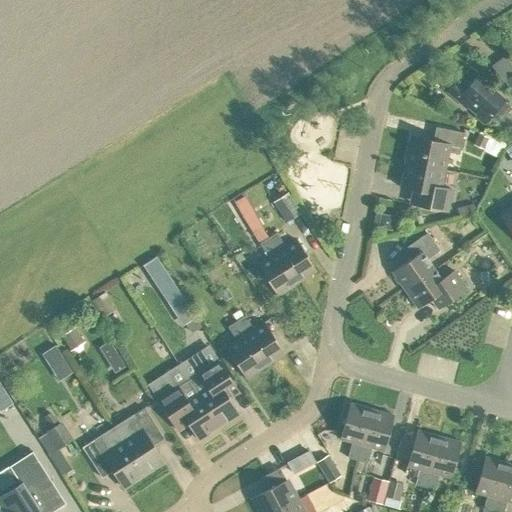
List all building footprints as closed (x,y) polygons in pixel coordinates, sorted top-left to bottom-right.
[(511,71),(502,79),(511,92),(511,71)] [(504,100),(477,76),(465,89),(456,81),(447,92),(465,108),(469,103),(480,112),(476,117),(483,123),(491,115),(499,122),(511,109),(503,101),(504,100)] [(405,162),(444,170),(448,152),(459,154),(463,133),(436,127),(433,141),(410,136),(405,162)] [(478,134),(473,146),(483,149),(487,137),(478,134)] [(444,170),(405,162),(400,187),(423,192),(420,206),(447,211),(451,190),(441,188),(444,170)] [(229,199),(238,213),(240,212),(244,220),(245,219),(260,243),(268,238),(239,193),(229,199)] [(287,222),(300,213),(287,193),(273,202),(287,222)] [(511,209),(502,217),(511,231),(511,209)] [(268,238),(296,283),(315,271),(295,240),(285,246),(276,233),(268,238)] [(392,272),(405,290),(434,270),(427,259),(439,251),(427,233),(407,247),(414,257),(392,272)] [(296,283),(268,238),(260,243),(259,244),(268,257),(257,264),(277,295),(296,283)] [(417,308),(430,300),(437,310),(466,289),(454,271),(441,280),(434,270),(405,290),(417,308)] [(175,285),(162,294),(179,321),(183,326),(185,324),(191,333),(201,327),(190,310),(175,285)] [(105,292),(92,301),(102,318),(116,309),(105,292)] [(236,321),(265,366),(284,354),(264,323),(253,329),(244,316),(236,321)] [(265,366),(236,321),(228,327),(236,340),(226,347),(246,378),(265,366)] [(73,328),(59,336),(68,350),(82,342),(73,328)] [(109,341),(99,347),(105,359),(116,352),(109,341)] [(208,345),(178,364),(189,382),(196,393),(218,427),(238,414),(228,398),(238,391),(221,364),(217,360),(208,345)] [(189,382),(159,401),(177,430),(187,423),(198,440),(218,427),(196,393),(189,382)] [(0,383),(0,412),(13,404),(0,383)] [(347,458),(357,461),(371,409),(350,403),(340,439),(352,442),(347,458)] [(112,428),(143,476),(164,462),(153,445),(163,438),(143,408),(112,428)] [(393,415),(371,409),(357,461),(367,463),(371,448),(383,451),(393,415)] [(60,421),(42,432),(54,451),(72,440),(60,421)] [(143,476),(112,428),(82,448),(102,478),(112,471),(123,488),(143,476)] [(415,485),(425,488),(439,436),(417,430),(407,466),(419,470),(415,485)] [(439,436),(425,488),(434,490),(438,475),(450,478),(460,442),(439,436)] [(20,483),(2,495),(13,511),(44,511),(50,508),(52,511),(66,504),(32,452),(9,467),(20,483)] [(316,462),(329,484),(341,476),(328,455),(316,462)] [(286,463),(292,475),(303,469),(296,457),(294,459),(286,462),(286,463)] [(482,511),(484,511),(492,511),(506,463),(485,457),(475,493),(487,496),(482,511)] [(511,464),(506,463),(492,511),(503,511),(506,501),(511,502),(511,464)] [(381,505),(387,482),(373,478),(366,501),(381,505)] [(260,511),(272,511),(296,500),(286,480),(253,497),(260,511)] [(389,481),(385,496),(398,500),(402,486),(402,485),(389,481)] [(347,499),(322,507),(323,511),(342,511),(351,509),(347,499)] [(302,511),(296,500),(272,511),(302,511)] [(459,501),(455,511),(470,511),(473,504),(459,501)]
